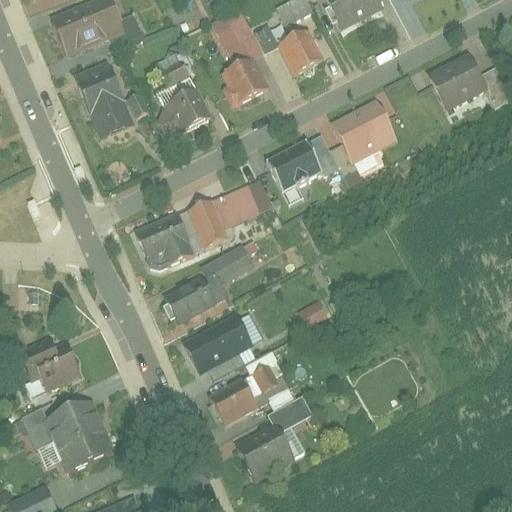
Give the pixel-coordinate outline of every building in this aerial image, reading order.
[(112,0),(110,0),(50,26),(67,65),(128,39),(112,0)] [(307,0),(303,0),(278,10),(285,28),(314,17),(307,0)] [(342,36),(384,14),(376,0),(325,0),(323,1),(342,36)] [(259,39),(265,56),(275,53),(269,35),(259,39)] [(326,68),(309,36),(277,53),(295,85),(326,68)] [(471,57),(427,81),(446,116),(452,112),(490,92),(471,57)] [(240,114),(268,98),(250,65),(222,80),(240,114)] [(113,67),(74,83),(102,149),(141,133),(113,67)] [(179,146),(213,127),(197,97),(163,116),(179,146)] [(378,101),(331,126),(354,170),(402,145),(378,101)] [(326,177),(310,146),(267,167),(283,199),(326,177)] [(219,206),(189,218),(206,259),(236,246),(219,206)] [(175,222),(132,240),(146,273),(168,264),(172,272),(192,263),(175,222)] [(217,314),(201,283),(162,303),(178,333),(217,314)] [(309,335),(331,320),(319,303),(298,317),(309,335)] [(240,322),(187,351),(203,381),(256,352),(240,322)] [(52,348),(26,360),(35,381),(46,376),(50,384),(79,371),(71,353),(57,359),(52,348)] [(243,386),(208,403),(225,437),(260,419),(243,386)] [(274,432),(238,450),(256,487),(296,466),(281,437),(315,421),(305,401),(268,420),(274,432)] [(46,429),(68,482),(116,463),(95,410),(46,429)] [(7,508),(9,511),(58,511),(48,489),(7,508)] [(141,511),(136,499),(108,511),(141,511)]
